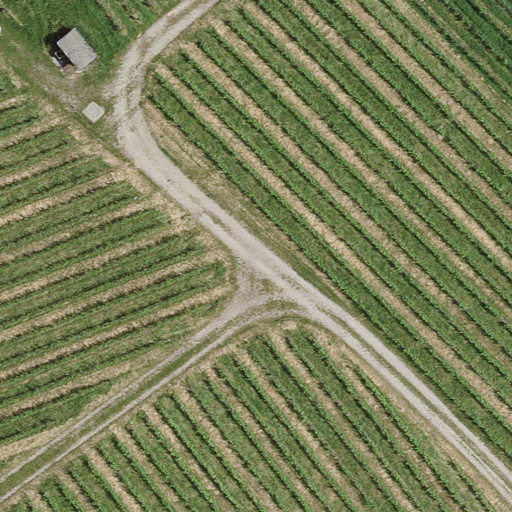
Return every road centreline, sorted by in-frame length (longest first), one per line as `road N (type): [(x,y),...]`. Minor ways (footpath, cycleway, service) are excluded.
road 1 (track): [(511,491),(147,156),(132,127),(134,72),(153,38),(203,0)]
road 2 (track): [(0,488),(282,278)]
